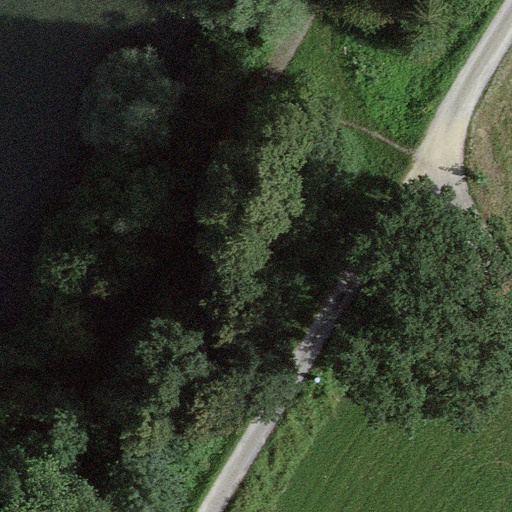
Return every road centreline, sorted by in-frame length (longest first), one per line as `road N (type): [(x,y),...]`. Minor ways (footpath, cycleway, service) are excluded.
road 1 (track): [(432,149),(210,511)]
road 2 (track): [(511,0),(432,149)]
road 3 (track): [(432,149),(511,270)]
